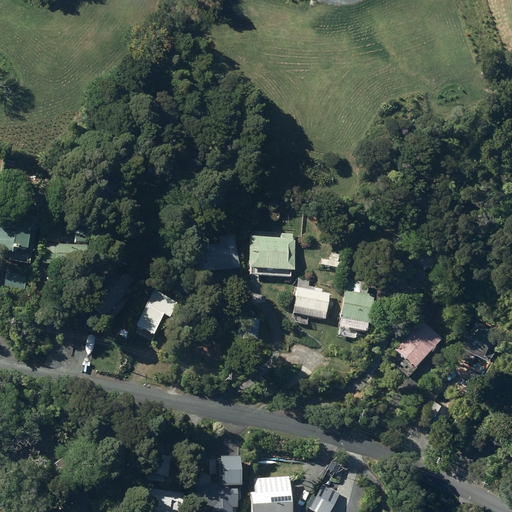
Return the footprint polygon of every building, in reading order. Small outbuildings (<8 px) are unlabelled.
[(46,218),(41,241),(56,244),(61,221),(46,218)] [(0,233),(0,255),(0,254),(4,255),(4,253),(14,255),(14,254),(25,256),(29,233),(31,233),(32,228),(30,227),(30,225),(13,222),(11,232),(5,231),(4,234),(0,233)] [(242,238),(241,272),(287,274),(288,240),(287,240),(288,236),(260,234),(259,239),(242,238)] [(215,249),(188,254),(192,277),(234,270),(229,237),(214,239),(215,249)] [(41,246),(40,266),(77,267),(77,247),(41,246)] [(317,260),(316,266),(334,271),(336,265),(333,264),(335,256),(327,254),(325,262),(317,260)] [(0,288),(19,292),(21,277),(0,273),(0,288)] [(105,278),(79,305),(96,322),(122,294),(105,278)] [(325,295),(304,291),(305,282),(294,279),(286,315),(319,322),(325,295)] [(332,322),(361,328),(370,286),(341,280),(332,322)] [(127,330),(141,337),(140,338),(142,339),(143,337),(145,339),(157,316),(164,320),(172,305),(147,292),(127,330)] [(238,319),(235,344),(252,346),(255,321),(238,319)] [(456,343),(460,345),(454,356),(473,366),(477,357),(491,365),(504,340),(468,321),(456,343)] [(415,325),(388,353),(406,371),(434,342),(415,325)] [(511,434),(506,433),(506,431),(494,428),(490,445),(501,448),(502,443),(511,446),(511,445),(511,434)] [(195,444),(201,454),(211,448),(204,438),(195,444)] [(142,457),(140,483),(158,485),(160,459),(142,457)] [(189,489),(188,511),(228,511),(229,491),(230,491),(231,460),(212,460),(212,487),(196,487),(196,489),(189,489)] [(329,463),(324,471),(332,476),(337,468),(329,463)] [(310,498),(303,510),(305,511),(326,511),(336,494),(319,484),(311,499),(310,498)] [(282,511),(282,495),(243,497),(243,511),(282,511)] [(140,507),(139,511),(161,511),(162,503),(146,501),(145,508),(140,507)]
